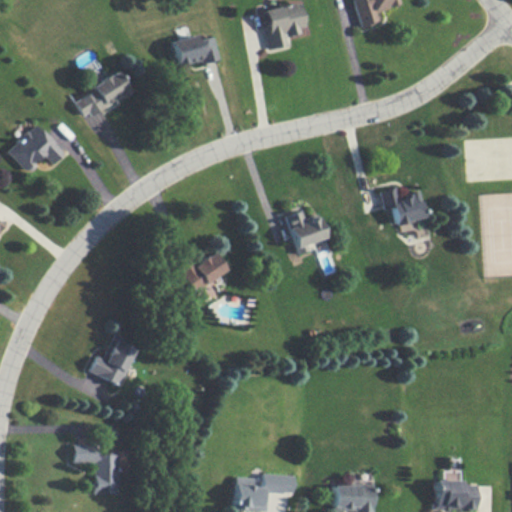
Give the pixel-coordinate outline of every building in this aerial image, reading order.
[(394,4),(392,0),(349,0),(357,26),(374,21),(371,11),(394,4)] [(259,9),(267,48),(283,45),(281,34),(303,29),(297,2),(259,9)] [(167,40),(174,67),(215,57),(209,35),(193,39),(192,34),(167,40)] [(127,90),(116,71),(69,99),(81,118),(127,90)] [(59,152),(31,123),(3,151),(22,172),(39,155),(47,163),(59,152)] [(422,218),(417,191),(394,195),(392,187),(377,190),(380,208),(388,206),(391,223),(422,218)] [(322,237),(314,213),(300,217),(298,209),(281,215),(294,254),(307,249),(305,243),(322,237)] [(190,293),(223,270),(210,251),(189,265),(184,258),(172,266),(190,293)] [(115,385),(131,349),(107,339),(99,359),(90,355),(83,371),(115,385)] [(89,493),(114,494),(114,458),(123,458),(123,452),(91,452),(91,444),(68,443),(68,463),(90,463),(89,493)] [(471,510),(471,484),(456,484),(456,471),(454,471),(454,480),(431,479),(430,509),(471,510)] [(289,475),(258,473),(257,485),(251,485),(252,477),(231,476),(229,509),(262,511),(264,491),(288,493),(289,475)] [(350,511),(368,511),(368,484),(328,484),(328,511),(350,511)]
